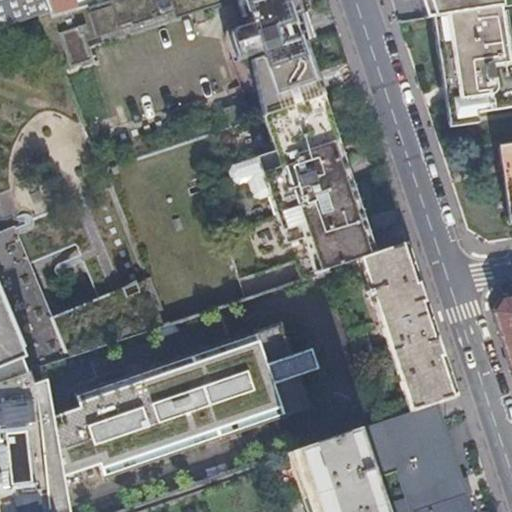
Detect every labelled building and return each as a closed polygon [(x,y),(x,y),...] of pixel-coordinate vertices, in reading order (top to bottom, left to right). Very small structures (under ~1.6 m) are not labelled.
[(0,0),(0,30),(27,21),(20,0),(0,0)] [(20,0),(27,21),(35,18),(38,17),(51,12),(46,0),(20,0)] [(46,0),(51,12),(52,18),(73,12),(68,0),(46,0)] [(290,0),(109,0),(73,12),(52,18),(65,59),(68,69),(91,61),(82,36),(85,35),(83,27),(89,25),(93,36),(127,25),(129,29),(163,18),(166,25),(168,24),(166,18),(171,16),(173,22),(235,2),(246,38),(254,62),(251,63),(245,64),(261,118),(314,100),(315,100),(292,23),(290,16),(294,15),(290,0)] [(511,0),(416,0),(422,18),(430,17),(439,16),(498,7),(503,6),(511,5),(511,0)] [(476,124),(474,114),(511,108),(511,60),(511,61),(503,6),(498,7),(439,16),(430,17),(441,91),(447,128),(476,124)] [(38,17),(56,63),(65,59),(52,18),(51,12),(38,17)] [(38,17),(35,18),(55,63),(56,63),(38,17)] [(219,45),(220,46),(227,70),(245,64),(251,63),(244,39),(243,38),(243,37),(242,35),(241,33),(239,32),(238,30),(236,29),(234,29),(231,28),(229,29),(227,29),(225,30),(223,31),(222,33),(220,35),(219,36),(219,39),(219,41),(219,43),(219,45)] [(293,263),(298,280),(326,271),(358,260),(366,258),(357,230),(340,179),(314,100),(261,118),(251,122),(230,129),(213,134),(225,168),(201,176),(237,282),(293,263)] [(224,111),(230,129),(251,122),(245,104),(224,111)] [(511,144),(504,145),(497,147),(500,167),(508,226),(511,225),(511,144)] [(0,382),(31,372),(99,349),(168,325),(113,187),(0,235),(0,382)] [(432,318),(407,244),(366,258),(358,260),(369,292),(365,293),(367,297),(370,296),(409,413),(427,407),(435,404),(458,397),(432,318)] [(511,300),(500,302),(497,309),(494,315),(497,326),(511,369),(511,300)] [(76,410),(51,420),(57,479),(96,466),(101,481),(308,411),(297,378),(316,371),(309,350),(290,357),(278,323),(72,396),(76,410)] [(363,329),(347,334),(358,364),(372,359),(363,329)] [(65,511),(57,479),(51,420),(47,384),(35,384),(31,372),(0,382),(0,511),(65,511)] [(413,498),(404,470),(398,472),(407,500),(382,508),(383,511),(470,511),(464,491),(439,418),(435,404),(427,407),(453,485),(413,498)] [(453,485),(427,407),(377,424),(356,430),(373,480),(404,470),(413,498),(453,485)] [(274,457),(292,511),(383,511),(382,508),(373,480),(356,430),(274,457)] [(453,450),(459,474),(474,471),(468,446),(453,450)]
